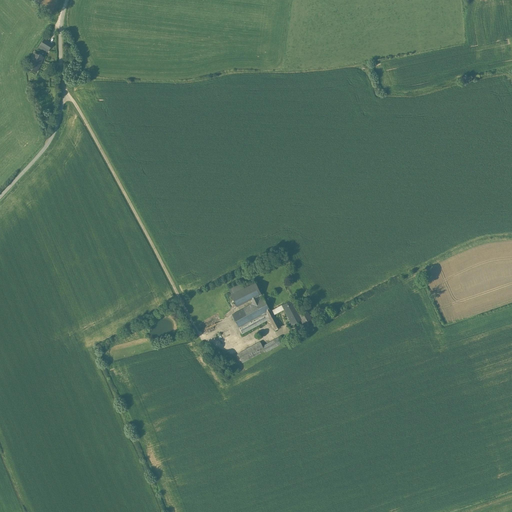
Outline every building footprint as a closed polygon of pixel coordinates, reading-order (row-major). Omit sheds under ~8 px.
[(52,45),(44,39),(40,45),(49,50),(52,45)] [(37,72),(43,57),(34,53),(30,63),(32,65),(31,69),(37,72)] [(241,282),(228,288),(231,294),(244,288),(241,282)] [(231,294),(231,295),(237,307),(250,300),(257,296),(261,294),(255,282),(244,288),(231,294)] [(252,303),(232,314),(242,333),(269,319),(275,330),(280,327),(274,315),(272,311),(271,309),(270,310),(264,297),(259,300),(257,296),(250,300),(252,303)] [(292,299),(281,305),(272,311),(274,315),(285,309),(289,318),(289,319),(291,323),(296,320),(297,322),(302,320),(306,329),(307,331),(313,328),(311,324),(313,323),(306,310),(299,314),(294,304),(295,304),(292,299)] [(262,346),(264,350),(265,352),(284,342),(280,336),(262,346)] [(260,342),(237,354),(242,363),(264,350),(262,346),(260,342)]
